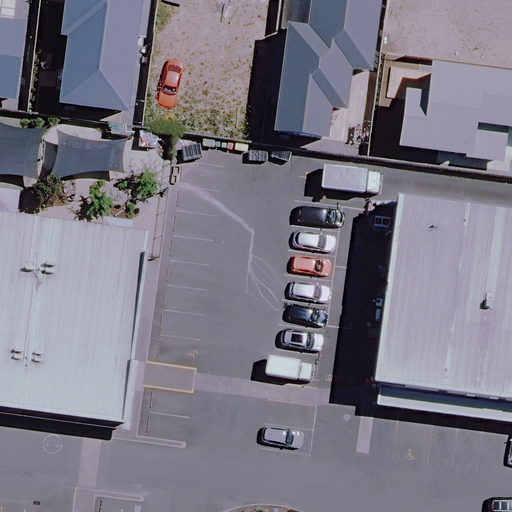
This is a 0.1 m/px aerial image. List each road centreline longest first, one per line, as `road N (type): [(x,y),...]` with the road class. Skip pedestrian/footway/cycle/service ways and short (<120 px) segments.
road 1 (unknown): [(105,488),(158,358),(214,257),(273,242),(511,274)]
road 2 (unknown): [(105,488),(279,482),(277,511)]
